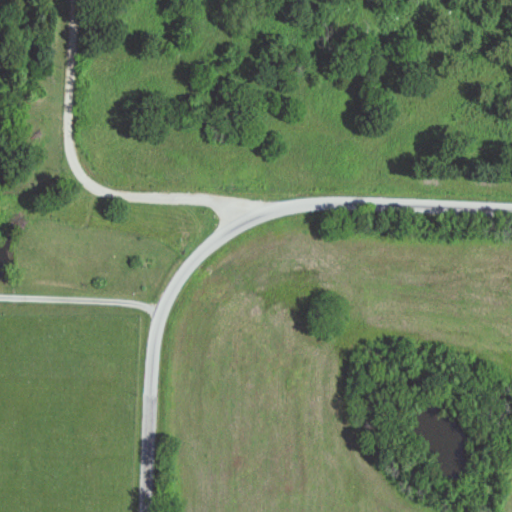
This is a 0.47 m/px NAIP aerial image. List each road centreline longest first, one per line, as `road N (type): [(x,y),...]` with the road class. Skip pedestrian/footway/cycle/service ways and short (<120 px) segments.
road 1 (residential): [(150,511),(158,350),(172,307),(206,249),(258,216)]
road 2 (residential): [(258,216),(304,203),(511,207)]
road 3 (residential): [(258,216),(230,202),(105,195),(82,168)]
road 4 (residential): [(82,168),(73,152),(71,101),(77,0)]
